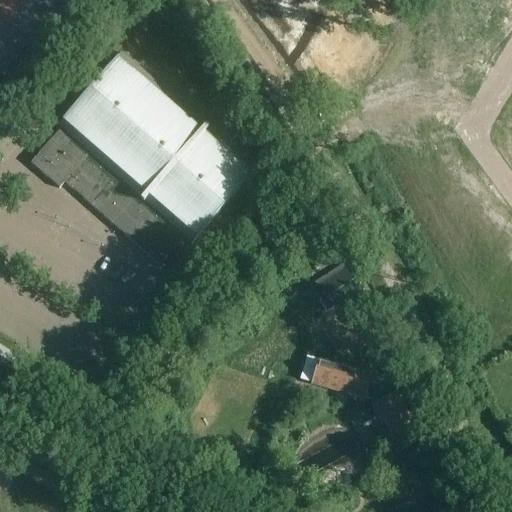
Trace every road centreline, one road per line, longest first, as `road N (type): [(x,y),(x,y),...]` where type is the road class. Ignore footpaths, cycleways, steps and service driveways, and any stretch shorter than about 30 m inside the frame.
road 1 (unclassified): [(511,496),(323,160)]
road 2 (tertiary): [(192,511),(0,391)]
road 3 (track): [(323,160),(217,0)]
road 4 (residential): [(511,189),(470,131),(511,66)]
